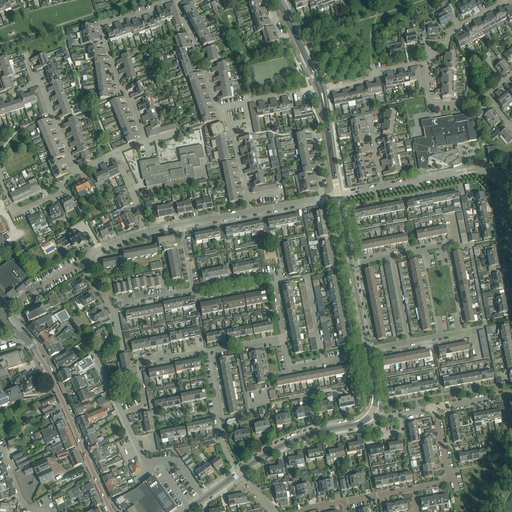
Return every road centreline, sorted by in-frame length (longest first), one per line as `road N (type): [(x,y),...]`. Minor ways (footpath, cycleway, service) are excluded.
road 1 (tertiary): [(111,511),(41,359),(2,320)]
road 2 (residential): [(169,0),(100,24),(144,140)]
road 3 (residential): [(344,501),(444,479),(434,408)]
road 4 (tertiary): [(238,472),(277,447),(371,411)]
road 5 (residential): [(367,349),(472,329),(478,358)]
road 6 (residential): [(122,413),(144,402),(138,363),(209,350)]
road 7 (residential): [(202,498),(178,463),(143,459),(122,413)]
